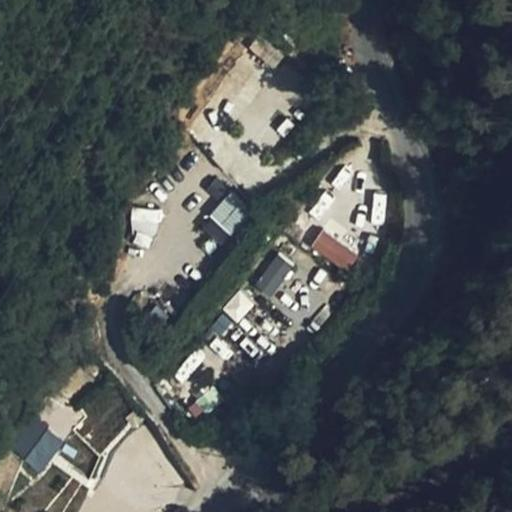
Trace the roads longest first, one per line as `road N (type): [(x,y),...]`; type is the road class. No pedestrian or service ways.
road 1 (residential): [(221,500),(400,308),(422,243),(393,0)]
road 2 (unclassified): [(511,441),(376,498),(323,505),(221,500)]
